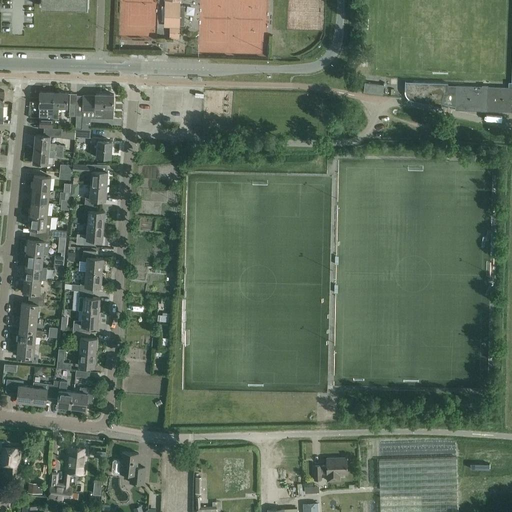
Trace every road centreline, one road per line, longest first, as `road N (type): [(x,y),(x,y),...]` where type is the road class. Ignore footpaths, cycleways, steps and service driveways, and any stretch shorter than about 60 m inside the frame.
road 1 (residential): [(511,437),(169,437),(102,425)]
road 2 (residential): [(102,425),(109,414),(132,68)]
road 3 (tertiary): [(132,68),(318,66),(336,42),(339,0)]
road 4 (residential): [(9,255),(24,65)]
